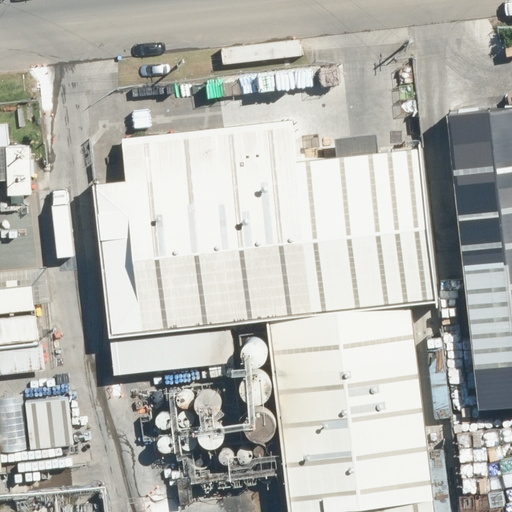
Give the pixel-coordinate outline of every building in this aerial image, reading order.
[(303,40),(218,48),(220,66),(305,58),(303,40)] [(511,102),(446,110),(479,404),(511,399),(511,102)] [(93,180),(113,370),(233,358),(229,319),(267,315),(288,511),(433,511),(410,299),(437,297),(420,144),(296,157),(292,118),(121,137),(126,176),(93,180)] [(0,179),(6,179),(7,194),(11,194),(12,202),(23,201),(23,193),(31,193),(29,143),(7,144),(5,124),(0,124),(0,179)] [(0,343),(37,339),(32,284),(0,286),(0,343)] [(45,368),(42,345),(1,349),(3,373),(45,368)] [(73,442),(67,396),(25,401),(31,447),(73,442)]
